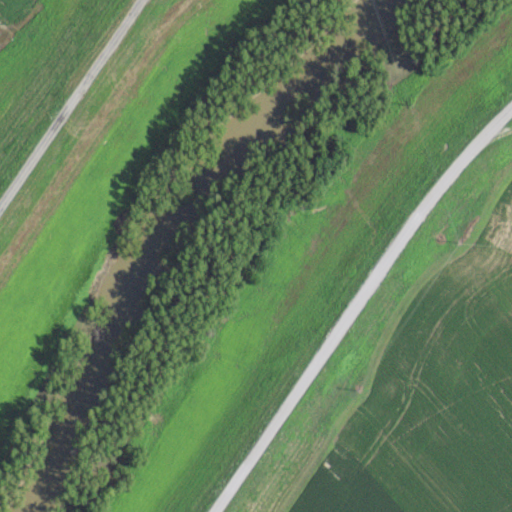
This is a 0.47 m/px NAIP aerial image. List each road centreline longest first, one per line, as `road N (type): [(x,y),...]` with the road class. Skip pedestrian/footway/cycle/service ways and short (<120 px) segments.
road 1 (residential): [(511,102),(389,246),(209,511)]
road 2 (residential): [(138,0),(0,202)]
